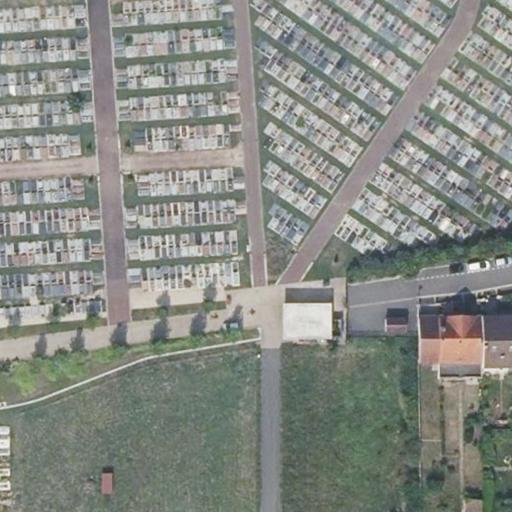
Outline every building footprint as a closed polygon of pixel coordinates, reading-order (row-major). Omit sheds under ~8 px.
[(511,319),(481,320),(482,363),(482,367),(511,366),(511,319)] [(439,320),(419,320),(420,364),(440,364),(439,320)] [(481,320),(439,320),(440,364),(482,363),(481,320)] [(406,321),(387,321),(386,335),(406,335),(406,321)] [(444,441),(422,441),(423,463),(444,462),(444,441)] [(484,511),(484,500),(466,500),(466,511),(484,511)]
